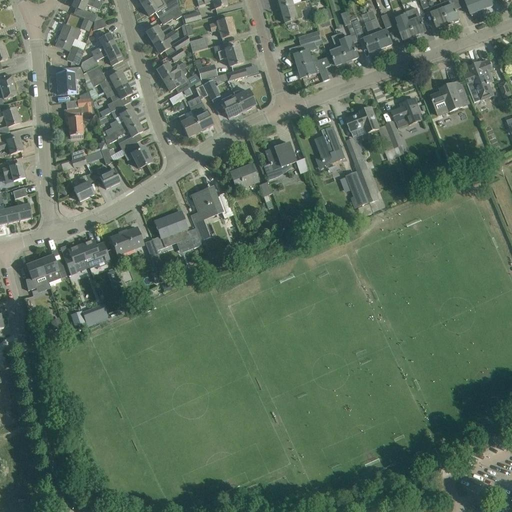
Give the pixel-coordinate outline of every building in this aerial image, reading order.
[(101,5),(88,0),(75,0),(72,8),(83,12),(86,5),(99,11),(101,5)] [(161,0),(152,0),(143,7),(149,17),(155,14),(159,19),(179,6),(177,0),(173,0),(165,5),(161,0)] [(205,7),(204,5),(213,3),(215,10),(227,7),(225,0),(196,0),(198,7),(199,7),(199,9),(205,7)] [(278,0),(281,9),(302,3),(300,0),(278,0)] [(465,0),(466,2),(465,2),(471,16),(483,11),(478,0),(465,0)] [(478,0),(483,11),(493,7),(490,0),(478,0)] [(451,1),(441,5),(448,24),(459,20),(454,7),(451,1)] [(302,3),(281,9),(281,10),(286,25),(295,22),(299,21),(298,20),(303,19),(304,18),(303,13),(302,12),(309,10),(306,2),(302,3)] [(420,3),(423,11),(429,9),(426,2),(421,3),(420,3)] [(448,24),(441,5),(430,9),(433,15),(432,15),(437,28),(448,24)] [(159,19),(163,25),(175,18),(176,21),(182,17),(179,6),(159,19)] [(406,13),(415,37),(426,33),(422,23),(420,19),(417,9),(406,13)] [(84,19),(95,23),(97,17),(97,16),(86,12),(84,19)] [(202,20),(200,12),(183,17),(185,25),(202,20)] [(415,37),(406,13),(394,17),(403,41),(415,37)] [(387,15),(381,17),(386,30),(392,28),(387,15)] [(107,28),(104,20),(97,17),(95,23),(94,26),(93,28),(93,32),(107,28)] [(95,23),(84,19),(82,24),(93,28),(94,26),(95,23)] [(231,19),(221,22),(217,23),(217,24),(210,26),(212,33),(219,31),(221,39),(235,36),(231,19)] [(371,22),(381,50),(392,46),(387,32),(382,34),(376,20),(371,22)] [(352,24),(357,36),(359,41),(365,38),(358,21),(352,23),(352,24)] [(381,50),(371,22),(365,24),(371,38),(365,40),(370,54),(381,50)] [(347,26),(352,38),(357,36),(352,24),(347,26)] [(71,46),(74,39),(77,41),(81,33),(65,26),(56,47),(69,52),(70,53),(67,61),(79,66),(85,52),(71,46)] [(146,34),(153,45),(174,32),(171,27),(161,34),(157,27),(146,34)] [(174,32),(153,45),(160,55),(171,48),(167,42),(176,36),(174,32)] [(319,33),(299,39),(301,46),(314,43),(322,40),(319,33)] [(348,63),(359,59),(351,38),(352,38),(351,38),(346,40),(343,33),(337,35),(348,63)] [(93,52),(91,53),(93,57),(115,46),(109,35),(100,40),(99,40),(102,47),(93,51),(93,52)] [(327,56),(327,57),(331,68),(336,66),(336,67),(348,63),(337,35),(332,38),(337,51),(331,53),(331,54),(327,56)] [(184,38),(172,46),(176,52),(181,49),(182,49),(189,43),(188,36),(184,38)] [(192,54),(207,49),(204,39),(189,43),(190,46),(192,54)] [(189,43),(182,49),(183,52),(187,49),(187,48),(190,46),(189,43)] [(301,55),(295,56),(298,68),(318,62),(316,56),(311,58),(309,53),(316,50),(314,43),(301,46),(298,47),(301,55)] [(93,57),(87,60),(87,61),(82,64),(81,67),(84,73),(98,65),(97,62),(107,56),(112,67),(123,61),(115,46),(93,57)] [(238,47),(229,50),(225,51),(218,54),(220,61),(227,59),(229,68),(243,64),(238,47)] [(174,64),(186,56),(181,49),(176,52),(169,57),(174,64)] [(318,62),(298,68),(302,79),(320,74),(323,82),(330,80),(329,77),(326,70),(331,68),(327,57),(328,59),(318,62)] [(465,79),(469,89),(475,105),(492,99),(493,96),(489,85),(493,83),(489,73),(493,72),(489,62),(481,65),(481,64),(468,68),(472,77),(465,79)] [(157,71),(164,82),(185,69),(187,67),(184,63),(178,67),(177,66),(171,70),(167,65),(157,71)] [(198,70),(201,81),(202,81),(217,77),(214,65),(202,68),(198,70)] [(85,82),(102,73),(99,67),(83,75),(84,80),(85,82)] [(76,95),(75,81),(84,80),(83,75),(81,68),(69,69),(69,75),(57,76),(59,96),(76,95)] [(185,69),(164,82),(170,93),(175,89),(178,95),(169,100),(172,106),(185,99),(181,93),(190,88),(187,83),(188,83),(184,76),(187,73),(185,69)] [(245,69),(224,75),(226,81),(227,83),(247,77),(245,69)] [(91,102),(93,101),(99,98),(94,88),(100,85),(105,95),(126,84),(120,73),(105,80),(102,73),(85,82),(89,93),(91,102)] [(226,81),(224,75),(223,75),(217,77),(202,81),(204,85),(212,81),(213,83),(216,82),(217,86),(226,81)] [(11,76),(1,78),(0,78),(0,85),(4,100),(16,97),(11,76)] [(212,81),(204,85),(209,97),(213,105),(213,106),(218,104),(216,100),(220,98),(213,83),(212,81)] [(511,97),(505,83),(499,85),(504,99),(511,97)] [(132,95),(126,84),(105,95),(107,99),(110,98),(112,103),(107,106),(111,113),(130,103),(127,97),(132,95)] [(195,90),(200,101),(209,97),(204,85),(195,90)] [(431,97),(435,107),(439,117),(463,108),(454,85),(440,90),(442,93),(431,97)] [(238,92),(233,94),(242,113),(255,106),(248,92),(240,96),(238,92)] [(233,94),(219,101),(228,119),(242,113),(233,94)] [(82,101),(66,103),(67,110),(75,109),(75,110),(81,109),(81,117),(94,116),(93,109),(91,108),(91,107),(95,107),(93,101),(91,102),(91,99),(82,101)] [(423,121),(415,100),(401,105),(402,109),(392,113),(395,123),(396,122),(398,130),(409,126),(409,127),(423,121)] [(201,132),(213,126),(203,104),(190,110),(194,118),(201,132)] [(105,132),(107,137),(137,122),(131,110),(127,112),(124,107),(111,113),(114,120),(115,119),(116,121),(110,125),(111,129),(105,132)] [(361,115),(346,120),(349,130),(350,133),(353,139),(354,139),(354,140),(368,134),(379,130),(379,129),(375,118),(371,109),(360,113),(361,115)] [(0,122),(6,121),(8,128),(20,124),(15,110),(3,114),(1,115),(0,111),(0,122)] [(80,110),(74,111),(64,112),(65,124),(69,124),(70,137),(82,136),(80,110)] [(201,132),(194,118),(187,121),(184,115),(178,118),(181,124),(188,139),(201,132)] [(107,137),(104,139),(106,144),(107,146),(118,140),(117,138),(129,132),(132,138),(134,137),(143,133),(137,122),(107,137)] [(393,123),(386,126),(387,127),(390,135),(392,142),(398,158),(402,156),(399,148),(402,146),(393,123)] [(316,141),(322,158),(316,160),(321,171),(325,167),(344,160),(332,128),(322,132),(325,140),(322,141),(321,139),(316,141)] [(390,135),(382,138),(385,145),(387,152),(386,152),(390,161),(398,158),(392,142),(390,135)] [(0,150),(8,148),(10,156),(23,152),(18,137),(5,141),(6,142),(0,143),(0,141),(0,150)] [(134,145),(130,138),(119,144),(122,151),(134,145)] [(98,145),(100,152),(108,149),(105,142),(98,145)] [(139,169),(151,163),(144,149),(140,150),(137,143),(134,145),(122,151),(124,155),(125,155),(128,161),(134,158),(139,169)] [(289,144),(265,152),(270,165),(264,167),(268,180),(274,178),(282,172),(281,168),(295,163),(296,163),(289,144)] [(114,162),(110,157),(108,150),(101,152),(103,159),(106,165),(107,165),(108,166),(114,162)] [(358,151),(351,154),(355,166),(358,173),(370,203),(370,204),(379,201),(380,200),(365,161),(362,162),(358,151)] [(101,152),(85,157),(87,164),(103,159),(101,152)] [(87,164),(85,157),(72,161),(74,168),(87,164)] [(305,160),(296,163),(300,175),(309,172),(305,160)] [(10,169),(3,170),(5,177),(7,184),(13,182),(15,182),(16,182),(24,180),(25,179),(21,165),(11,167),(10,168),(10,169)] [(230,174),(233,183),(236,191),(258,182),(252,165),(230,174)] [(91,174),(94,180),(100,178),(106,190),(119,184),(113,170),(105,173),(103,167),(97,170),(97,171),(91,174)] [(358,173),(346,177),(354,198),(351,199),(355,209),(370,203),(358,173)] [(94,180),(91,174),(80,179),(83,186),(74,190),(80,203),(94,196),(88,183),(94,180)] [(271,195),(266,184),(259,187),(264,198),(271,195)] [(12,192),(14,200),(27,197),(25,189),(12,192)] [(212,218),(222,214),(213,189),(202,193),(203,194),(192,197),(199,214),(191,217),(195,230),(201,228),(199,223),(212,218)] [(0,226),(8,225),(5,210),(4,205),(0,206),(0,226)] [(29,205),(16,208),(20,222),(31,220),(32,220),(29,205)] [(16,208),(5,210),(8,225),(20,222),(16,208)] [(160,239),(153,241),(157,252),(176,245),(184,242),(191,239),(194,249),(202,246),(195,230),(188,232),(187,230),(185,225),(181,216),(170,220),(171,221),(165,223),(163,220),(155,223),(157,228),(156,228),(157,230),(160,239)] [(274,224),(252,233),(259,251),(281,242),(274,224)] [(111,239),(115,249),(117,255),(143,245),(137,229),(111,239)] [(93,241),(81,246),(89,267),(90,269),(97,266),(95,260),(104,257),(106,264),(110,262),(108,256),(103,243),(96,246),(93,241)] [(153,241),(145,244),(151,261),(154,259),(159,257),(157,252),(153,241)] [(69,256),(64,259),(67,268),(70,276),(76,273),(76,272),(89,267),(81,246),(67,251),(69,256)] [(247,255),(243,246),(237,248),(241,258),(247,255)] [(52,257),(39,262),(48,284),(67,277),(60,260),(55,262),(52,257)] [(159,257),(154,259),(158,269),(163,267),(159,257)] [(48,284),(39,262),(26,267),(31,279),(26,281),(28,292),(48,284)] [(103,304),(86,310),(92,325),(108,319),(103,304)] [(80,311),(71,314),(75,325),(84,322),(80,311)]
